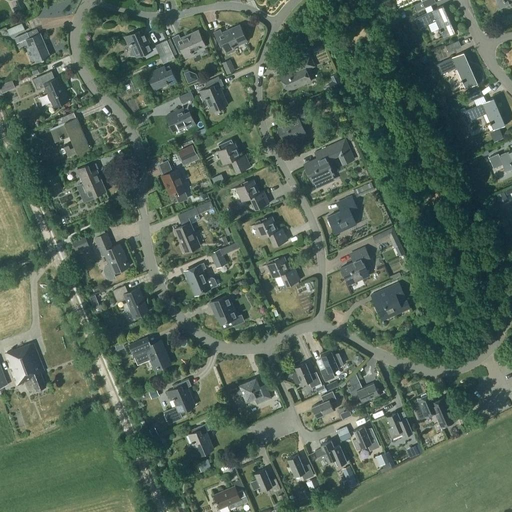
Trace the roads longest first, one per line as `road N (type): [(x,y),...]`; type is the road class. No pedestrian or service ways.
road 1 (residential): [(263,346),(221,347),(196,335),(151,268),(137,150),(75,49),(75,26),(89,0)]
road 2 (residential): [(319,325),(319,243),(257,108),(262,54),(275,23)]
road 3 (track): [(161,511),(50,245)]
road 4 (residential): [(511,315),(477,359),(445,371),(419,370),(319,325)]
road 5 (residential): [(275,23),(234,4),(145,16),(91,0)]
road 6 (track): [(50,245),(0,123)]
